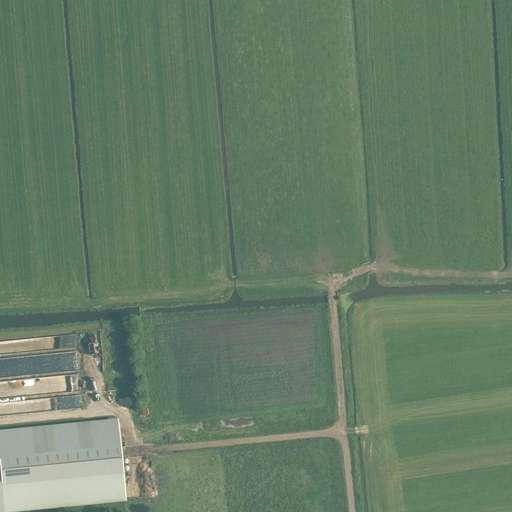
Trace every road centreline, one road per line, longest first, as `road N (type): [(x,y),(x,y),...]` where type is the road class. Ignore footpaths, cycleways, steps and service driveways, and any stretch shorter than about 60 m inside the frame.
road 1 (track): [(331,276),(342,428),(133,448),(121,405)]
road 2 (track): [(213,283),(346,275),(373,263),(511,271)]
road 3 (track): [(46,254),(83,301),(213,283)]
road 4 (track): [(213,283),(178,160)]
